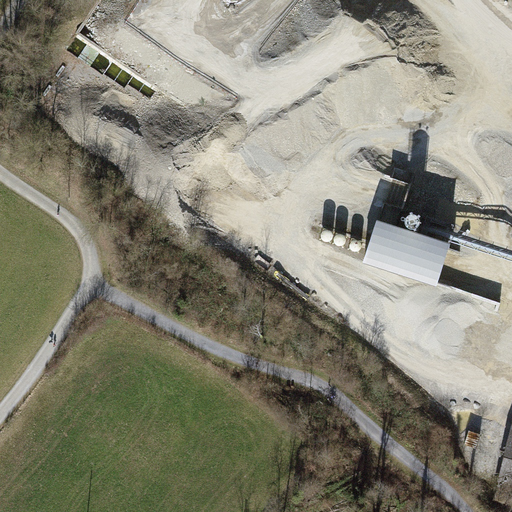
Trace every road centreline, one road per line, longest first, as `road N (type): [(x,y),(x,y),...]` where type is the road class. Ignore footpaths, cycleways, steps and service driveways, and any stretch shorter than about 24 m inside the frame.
road 1 (track): [(93,279),(184,334),(326,386),(463,511)]
road 2 (track): [(93,279),(0,415)]
road 3 (track): [(0,170),(83,234),(93,279)]
